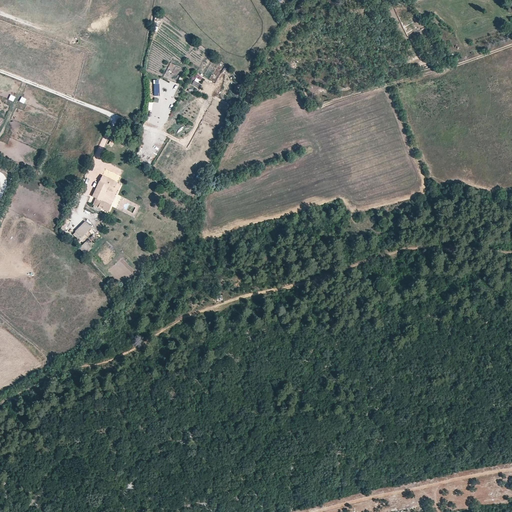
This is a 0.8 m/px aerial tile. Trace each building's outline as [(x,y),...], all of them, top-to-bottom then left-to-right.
[(300,59),(291,64),(294,70),(303,64),(300,59)] [(198,88),(202,80),(196,77),(192,85),(198,88)] [(206,88),(205,92),(214,95),(217,86),(204,80),(201,86),(206,88)] [(170,82),(166,94),(173,96),(178,85),(170,82)] [(106,190),(109,185),(115,188),(117,183),(102,175),(92,196),(96,198),(93,205),(101,208),(104,202),(101,201),(106,190)] [(72,212),(77,201),(74,199),(69,211),(72,212)] [(108,212),(111,205),(104,202),(101,208),(108,212)] [(81,238),(91,227),(86,222),(75,232),(81,238)] [(81,238),(75,232),(73,234),(79,240),(81,238)] [(84,253),(90,247),(85,242),(79,248),(84,253)]
